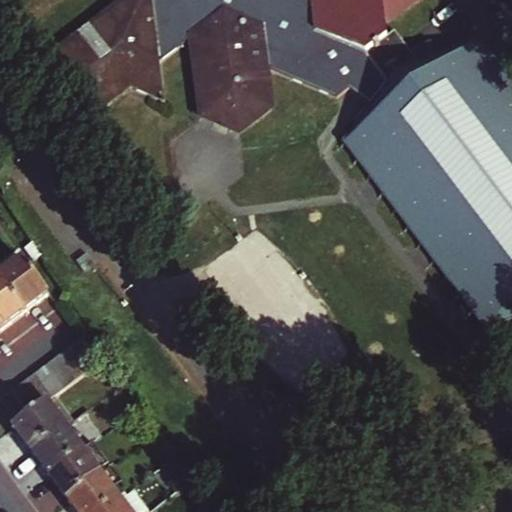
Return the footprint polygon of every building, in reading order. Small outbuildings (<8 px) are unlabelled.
[(371,102),(413,63),(406,50),(391,29),(385,34),(383,19),(408,0),(120,0),(121,2),(57,50),(61,55),(59,57),(63,89),(98,105),(131,82),(151,91),(165,81),(161,59),(193,35),(202,112),(242,129),(273,104),(269,65),(332,91),(345,82),(360,94),(371,102)] [(511,72),(506,65),(499,71),(474,38),(413,63),(371,102),(343,137),(483,323),(511,310),(511,72)] [(165,81),(151,91),(167,98),(165,81)] [(24,265),(0,283),(24,315),(47,297),(24,265)] [(0,333),(24,315),(0,283),(0,282),(0,333)] [(80,341),(69,350),(88,376),(100,368),(80,341)] [(69,350),(58,359),(77,385),(88,376),(69,350)] [(58,359),(47,367),(65,393),(77,385),(58,359)] [(65,393),(47,367),(35,376),(54,402),(65,393)] [(54,402),(35,376),(24,385),(42,411),(48,406),(54,402)] [(30,420),(42,411),(24,385),(12,394),(30,420)] [(48,406),(42,411),(30,420),(15,431),(34,456),(66,431),(48,406)] [(85,455),(66,431),(34,456),(51,480),(85,455)] [(102,478),(85,455),(51,480),(69,503),(102,478)] [(105,511),(119,502),(102,478),(69,503),(75,511),(105,511)] [(126,511),(119,502),(105,511),(126,511)]
